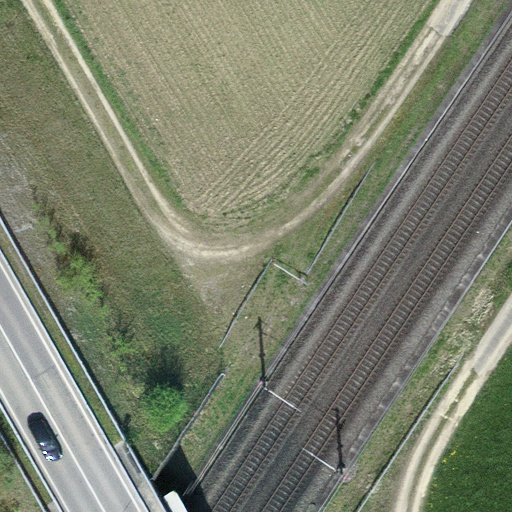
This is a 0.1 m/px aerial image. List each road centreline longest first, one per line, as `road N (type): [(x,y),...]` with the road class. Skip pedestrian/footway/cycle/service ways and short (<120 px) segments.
road 1 (track): [(34,0),(152,206),(177,233),(214,246),(257,239),(333,175),(455,0)]
road 2 (track): [(410,511),(432,441),(511,318)]
road 3 (secondary): [(0,326),(104,511)]
